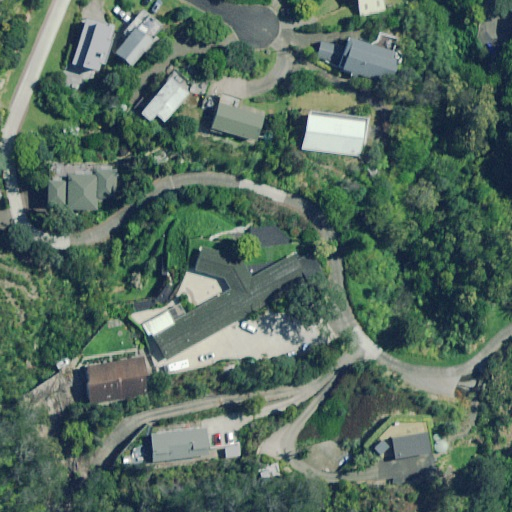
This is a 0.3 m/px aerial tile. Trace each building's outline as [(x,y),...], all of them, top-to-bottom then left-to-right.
[(355,0),(361,18),(385,11),(381,0),(355,0)] [(161,27),(144,13),(138,20),(136,19),(121,37),(125,40),(113,54),(130,68),(147,47),(151,50),(158,41),(153,37),(161,27)] [(108,28),(84,21),(63,90),(87,97),(97,64),(101,66),(108,42),(104,41),(108,28)] [(393,54),(397,38),(378,33),(375,43),(372,42),(370,47),(348,41),(345,50),(321,43),(317,58),(341,66),(340,70),(390,85),(397,61),(391,59),(393,54)] [(188,95),(169,79),(139,115),(149,123),(155,116),(164,123),(188,95)] [(241,99),(220,93),(210,129),(254,142),(260,119),(237,112),(241,99)] [(358,157),(360,143),(364,144),(366,120),(359,119),(305,112),(300,150),(358,157)] [(97,167),(72,166),(71,183),(46,182),(46,206),(66,206),(66,211),(96,212),(96,200),(115,200),(116,172),(97,171),(97,167)] [(225,280),(231,291),(186,316),(180,306),(145,325),(166,363),(321,275),(310,255),(297,263),(294,257),(252,280),(241,261),(202,249),(195,271),(225,280)] [(147,395),(141,359),(82,370),(88,405),(147,395)] [(428,455),(424,427),(408,429),(410,436),(394,439),(397,460),(428,455)] [(208,457),(205,431),(149,437),(152,463),(208,457)] [(272,485),(267,471),(258,475),(263,489),(272,485)]
